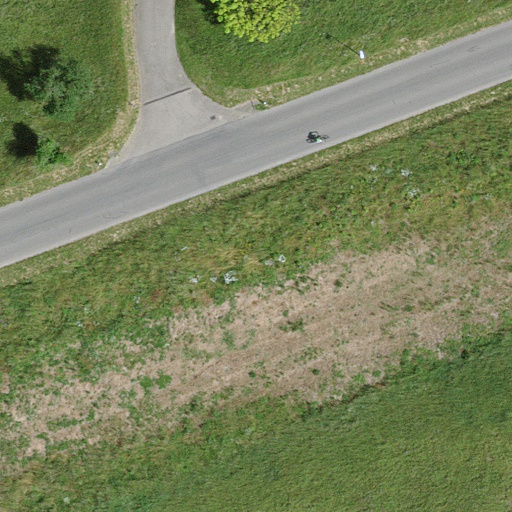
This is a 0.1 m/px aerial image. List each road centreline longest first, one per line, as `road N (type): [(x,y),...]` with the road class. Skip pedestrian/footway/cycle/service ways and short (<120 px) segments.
road 1 (tertiary): [(185,170),(511,50)]
road 2 (tertiary): [(0,237),(185,170)]
road 3 (unclassified): [(185,170),(161,93),(156,0)]
